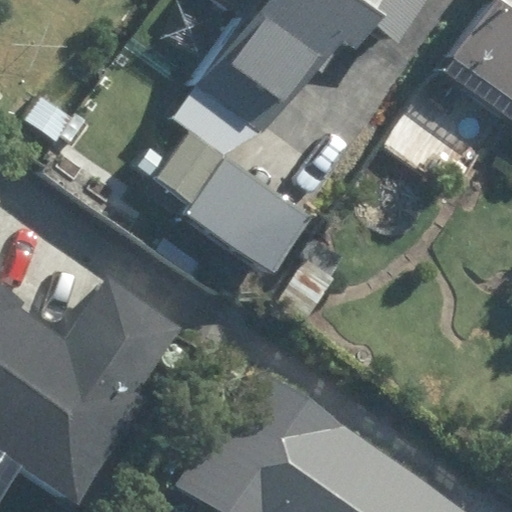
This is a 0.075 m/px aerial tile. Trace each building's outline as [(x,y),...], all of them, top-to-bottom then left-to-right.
[(188,91),(257,136),(260,135),(300,88),(333,40),(349,51),(365,29),(392,47),(423,0),(232,0),(227,9),(248,22),(221,63),(211,56),(188,91)] [(511,0),(487,0),(449,55),(511,99),(511,0)] [(74,118),(50,100),(29,131),(54,148),(74,118)] [(184,139),(153,182),(189,209),(220,166),(184,139)] [(189,209),(185,216),(272,278),(314,220),(226,158),(220,166),(189,209)] [(22,310),(0,294),(0,463),(73,511),(76,511),(148,407),(136,399),(179,333),(106,285),(62,349),(16,319),(22,310)] [(511,403),(511,357),(491,342),(464,379),(506,411),(511,403)] [(442,511),(337,438),(325,454),(311,445),(323,429),(250,377),(173,486),(210,511),(442,511)]
